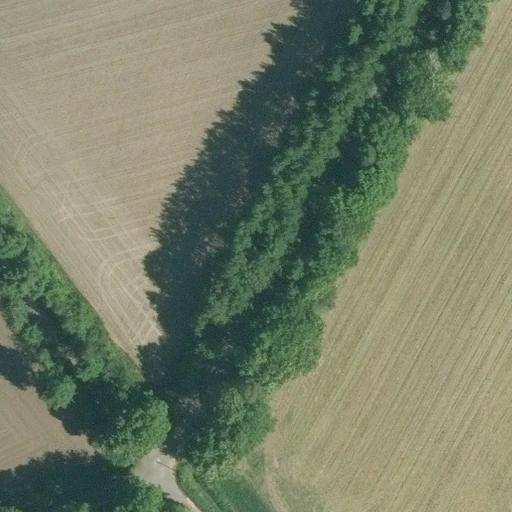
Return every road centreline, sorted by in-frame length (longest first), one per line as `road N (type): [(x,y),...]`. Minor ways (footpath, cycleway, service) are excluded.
road 1 (unclassified): [(427,0),(155,472)]
road 2 (unclassified): [(0,261),(155,472)]
